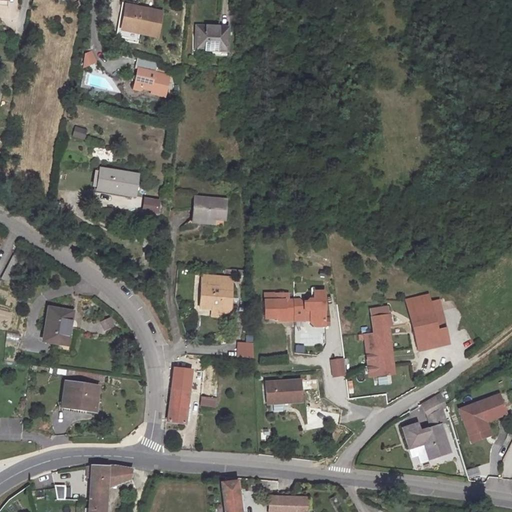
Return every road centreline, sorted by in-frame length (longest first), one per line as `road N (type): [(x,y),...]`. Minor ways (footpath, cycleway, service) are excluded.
road 1 (unclassified): [(0,211),(113,291),(148,335),(156,406),(146,457)]
road 2 (unknown): [(54,186),(79,210),(127,230),(135,243),(132,251),(65,238),(46,244)]
road 3 (tertiary): [(342,477),(146,457)]
road 4 (residential): [(342,477),(347,457),(383,419),(477,359)]
road 5 (tertiary): [(511,501),(342,477)]
road 6 (tertiary): [(146,457),(61,456),(0,484)]
